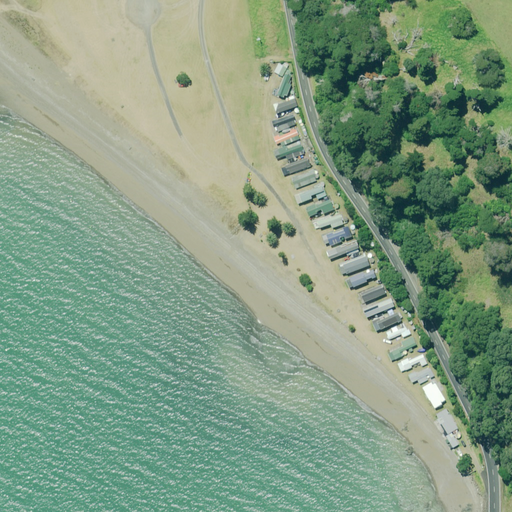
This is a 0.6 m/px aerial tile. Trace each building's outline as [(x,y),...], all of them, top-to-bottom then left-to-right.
[(289,65),(286,63),(280,74),(284,76),(289,65)] [(293,83),(291,82),(293,76),(287,73),(283,82),(281,82),(276,94),(285,97),(289,87),(291,88),(293,83)] [(299,106),(297,99),(277,105),(280,113),(299,106)] [(298,125),(295,115),(274,122),(278,131),(298,125)] [(302,139),(297,128),(291,130),(292,131),(275,137),(278,144),(282,142),(284,146),(302,139)] [(306,153),(302,143),(290,147),(289,145),(276,150),(279,159),(287,156),(289,160),(306,153)] [(312,166),(309,156),(289,162),(292,173),(312,166)] [(320,180),(316,169),(294,178),(298,188),(320,180)] [(315,185),(316,188),(296,195),(299,203),(314,199),(313,196),(317,194),(319,199),(327,196),(325,187),(326,186),(325,182),(315,185)] [(311,216),(320,213),(319,211),(323,210),(325,214),(336,209),(332,200),(319,205),(319,204),(308,208),(311,216)] [(345,224),(342,214),(326,219),(326,218),(314,222),(317,229),(333,224),(334,228),(345,224)] [(346,237),(346,238),(353,236),(350,227),(343,229),(344,231),(329,235),(332,245),(343,242),(341,238),(346,237)] [(340,256),(348,253),(349,256),(360,251),(359,249),(361,248),(357,240),(349,244),(348,242),(336,247),(338,251),(340,256)] [(371,265),(367,254),(341,264),(345,275),(371,265)] [(355,286),(355,287),(369,281),(369,280),(373,278),(374,279),(378,277),(375,270),(367,273),(366,272),(349,279),(352,287),(355,286)] [(387,293),(384,285),(362,294),(366,302),(387,293)] [(396,306),(393,298),(365,309),(368,317),(396,306)] [(403,321),(400,313),(375,323),(379,331),(386,328),(385,324),(394,320),(396,324),(403,321)] [(409,331),(407,327),(389,336),(390,340),(409,331)] [(407,350),(409,349),(411,353),(414,351),(413,347),(418,345),(414,336),(402,342),(404,345),(389,353),(393,361),(409,354),(407,350)] [(429,363),(423,352),(404,362),(408,370),(413,367),(413,365),(421,362),(423,366),(429,363)] [(436,376),(432,368),(418,374),(417,372),(410,375),(414,382),(419,380),(421,384),(429,380),(427,376),(430,374),(432,378),(436,376)] [(443,402),(447,400),(437,383),(435,385),(433,382),(424,387),(436,408),(444,404),(443,402)] [(453,433),(460,428),(448,409),(438,415),(440,418),(439,419),(443,424),(443,423),(450,434),(447,436),(454,447),(460,444),(453,433)]
